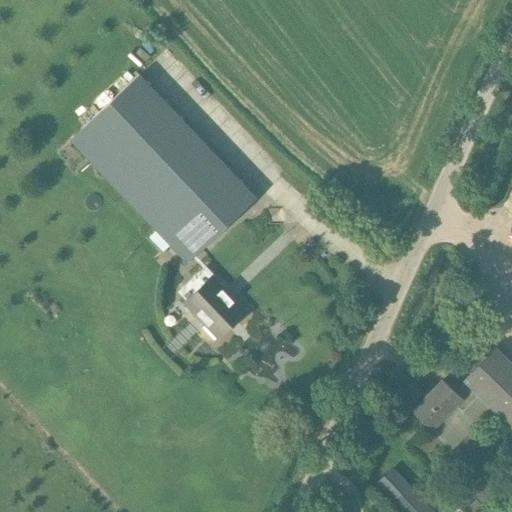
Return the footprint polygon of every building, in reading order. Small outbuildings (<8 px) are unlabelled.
[(70,139),(156,229),(149,237),(163,252),(171,244),(188,263),(257,198),(139,74),(70,139)] [(496,230),(511,241),(511,223),(504,218),(496,230)] [(214,277),(187,303),(219,336),(246,311),(214,277)] [(414,410),(433,428),(440,436),(462,413),(477,427),(493,409),(511,428),(511,360),(496,346),(463,380),(465,383),(456,392),(443,380),(414,410)] [(427,431),(409,448),(424,463),(442,446),(427,431)] [(498,496),(486,481),(471,494),(483,509),(498,496)]
